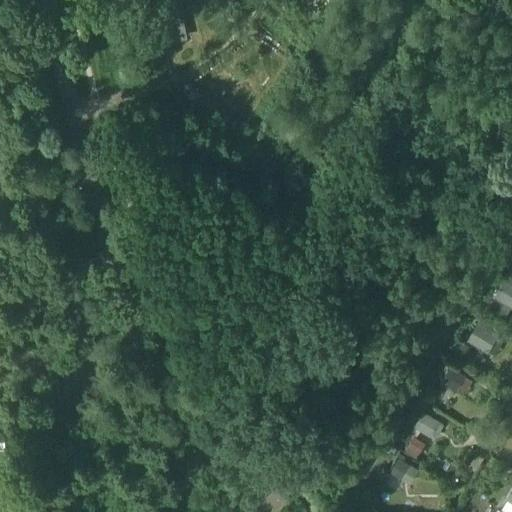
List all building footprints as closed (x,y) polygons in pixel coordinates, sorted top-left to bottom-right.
[(167,15),(173,38),(185,35),(179,12),(167,15)] [(205,108),(204,111),(223,122),(227,115),(216,109),(217,108),(209,103),(207,105),(204,103),(202,106),(205,108)] [(511,307),(511,282),(506,279),(495,297),(511,307)] [(488,353),(499,335),(479,323),(468,341),(488,353)] [(466,376),(451,366),(441,382),(457,391),(466,376)] [(439,420),(424,411),(415,426),(430,435),(439,420)] [(416,472),(418,469),(398,457),(389,471),(411,485),(418,473),(416,472)]
